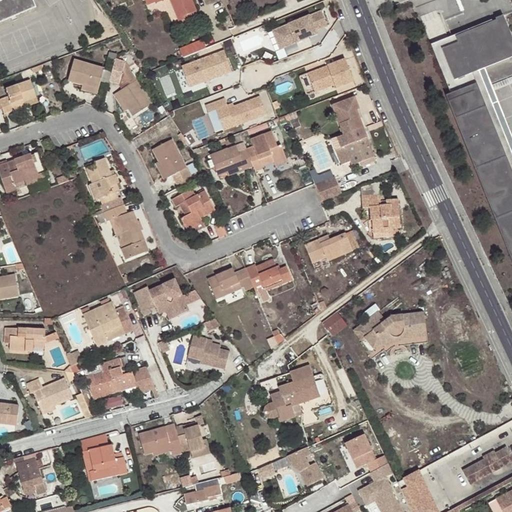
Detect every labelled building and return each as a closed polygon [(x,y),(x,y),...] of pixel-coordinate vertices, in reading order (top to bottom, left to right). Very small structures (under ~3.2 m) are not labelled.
[(0,0),(0,21),(35,7),(31,0),(0,0)] [(190,0),(143,0),(146,6),(157,1),(157,3),(163,0),(169,0),(178,20),(187,16),(186,13),(194,9),(190,0)] [(327,9),(281,28),(289,46),(314,36),(313,32),(321,29),(333,24),(327,9)] [(511,38),(503,15),(495,18),(496,22),(463,35),(464,36),(467,44),(480,38),(485,50),(460,60),(471,87),(483,83),(482,81),(511,69),(511,38)] [(277,29),(285,48),(289,46),(281,28),(277,29)] [(489,98),(483,83),(471,87),(460,60),(485,50),(480,38),(467,44),(464,36),(432,49),(457,112),(489,98)] [(198,52),(211,47),(207,38),(195,44),(198,52)] [(181,67),(189,88),(231,71),(223,51),(181,67)] [(126,62),(116,59),(110,78),(121,81),(124,73),(131,85),(126,88),(118,92),(128,109),(132,116),(152,105),(126,62)] [(346,59),(309,73),(316,92),(336,84),(337,87),(355,81),(346,59)] [(97,95),(104,69),(74,60),(69,81),(82,85),(81,90),(97,95)] [(124,73),(121,81),(126,88),(131,85),(124,73)] [(0,104),(1,107),(3,114),(14,110),(12,106),(23,102),(36,98),(29,80),(6,88),(8,96),(0,99),(0,104)] [(124,111),(128,109),(118,92),(114,95),(124,111)] [(224,131),(267,114),(260,97),(234,107),(229,109),(228,106),(225,99),(206,107),(208,114),(216,111),(224,131)] [(332,139),(341,164),(351,161),(353,166),(374,158),(356,110),(360,109),(355,97),(333,106),(344,135),(332,139)] [(483,177),(511,165),(511,154),(489,98),(457,112),(483,177)] [(25,106),(23,102),(12,106),(14,110),(25,106)] [(217,133),(209,115),(193,121),(201,139),(217,133)] [(268,122),(249,129),(252,137),(271,130),(268,122)] [(255,151),(248,153),(252,163),(253,167),(255,172),(263,169),(261,165),(260,161),(271,156),(273,160),(274,163),(286,158),(281,145),(277,147),(271,131),(251,139),(255,151)] [(87,159),(109,149),(103,137),(81,147),(87,159)] [(179,187),(193,180),(172,140),(153,150),(159,162),(168,178),(173,176),(179,187)] [(73,145),(64,148),(69,162),(78,158),(73,145)] [(248,153),(246,150),(238,153),(236,146),(211,156),(218,176),(226,173),(252,163),(248,153)] [(38,153),(31,155),(34,164),(41,162),(38,153)] [(34,164),(31,155),(0,165),(0,174),(7,193),(17,189),(15,184),(25,181),(26,185),(47,178),(41,162),(34,164)] [(260,161),(261,165),(273,160),(271,156),(260,161)] [(111,176),(110,171),(105,158),(95,161),(95,164),(86,168),(92,184),(95,192),(99,191),(101,197),(104,205),(118,199),(115,192),(111,194),(108,187),(119,183),(115,175),(111,176)] [(276,167),(288,163),(286,158),(274,163),(276,167)] [(168,178),(159,162),(156,164),(164,180),(168,178)] [(252,163),(226,173),(228,177),(253,167),(252,163)] [(511,165),(483,177),(491,197),(511,188),(511,165)] [(316,187),(323,203),(342,194),(335,178),(316,187)] [(362,185),(362,195),(380,194),(380,178),(362,185)] [(95,192),(92,184),(89,185),(95,199),(101,197),(99,191),(95,192)] [(511,188),(491,197),(511,249),(511,188)] [(175,207),(179,205),(184,202),(191,214),(185,217),(181,219),(188,230),(194,227),(202,222),(201,218),(215,211),(204,191),(195,196),(191,190),(172,200),(175,207)] [(380,194),(362,195),(363,207),(365,207),(370,207),(371,220),(373,220),(374,231),(393,230),(393,227),(400,226),(399,200),(387,201),(387,205),(381,206),(380,194)] [(184,202),(179,205),(185,217),(191,214),(184,202)] [(128,214),(125,205),(103,213),(106,222),(110,221),(116,236),(120,234),(126,248),(122,249),(126,260),(145,252),(141,242),(145,240),(133,211),(128,214)] [(205,227),(202,222),(194,227),(197,232),(205,227)] [(120,234),(116,236),(122,249),(126,248),(120,234)] [(345,234),(330,241),(321,244),(319,240),(305,246),(312,262),(326,257),(328,261),(352,251),(345,234)] [(321,244),(330,241),(328,236),(319,240),(321,244)] [(255,264),(245,268),(253,287),(256,294),(291,279),(286,266),(278,270),(273,260),(257,268),(255,264)] [(253,287),(245,268),(235,273),(232,268),(208,279),(217,300),(244,288),(245,291),(253,287)] [(0,299),(19,296),(15,274),(0,276),(0,299)] [(150,290),(149,291),(155,305),(158,310),(169,306),(173,307),(177,316),(188,311),(175,280),(150,290)] [(148,286),(141,289),(149,307),(155,305),(149,291),(150,290),(148,286)] [(141,289),(134,292),(144,315),(151,312),(149,307),(141,289)] [(117,313),(112,302),(83,315),(97,347),(134,330),(125,309),(117,313)] [(169,306),(158,310),(161,318),(165,315),(168,317),(169,319),(177,316),(173,307),(169,306)] [(334,336),(349,324),(338,310),(323,322),(334,336)] [(400,336),(401,339),(427,335),(424,312),(390,316),(385,321),(378,312),(363,323),(370,333),(365,336),(374,348),(383,342),(387,338),(400,336)] [(44,349),(44,347),(45,329),(5,327),(5,336),(11,336),(10,350),(33,351),(34,349),(44,349)] [(220,344),(211,342),(205,340),(206,337),(192,333),(186,355),(200,358),(199,361),(224,368),(229,351),(219,348),(220,344)] [(401,341),(401,339),(400,336),(387,338),(383,342),(387,346),(392,342),(401,341)] [(170,348),(166,338),(158,341),(162,351),(170,348)] [(80,352),(67,357),(70,365),(83,360),(80,352)] [(123,368),(120,359),(100,365),(102,373),(87,379),(94,399),(136,386),(139,393),(156,388),(147,368),(119,376),(117,370),(123,368)] [(83,360),(70,365),(73,372),(73,373),(86,368),(83,360)] [(309,365),(290,372),(299,415),(332,404),(322,373),(313,376),(309,365)] [(279,420),(299,415),(290,372),(276,377),(281,392),(271,395),(274,404),(271,405),(268,406),(267,408),(266,409),(266,411),(266,413),(267,415),(268,416),(270,417),(273,417),(278,415),(279,420)] [(44,387),(40,379),(27,384),(31,393),(34,392),(42,410),(55,404),(72,397),(65,378),(44,387)] [(107,399),(109,408),(124,404),(122,395),(107,399)] [(19,406),(0,403),(0,423),(17,426),(19,406)] [(55,404),(42,410),(44,415),(57,409),(55,404)] [(86,417),(91,416),(88,409),(83,410),(86,417)] [(185,429),(199,425),(198,421),(184,425),(185,429)] [(172,450),(174,455),(184,452),(184,451),(178,435),(169,438),(167,431),(165,425),(139,433),(145,453),(155,451),(171,446),(172,450)] [(184,425),(176,427),(176,428),(178,435),(184,451),(191,449),(192,450),(206,446),(204,439),(199,425),(185,429),(184,425)] [(176,428),(167,431),(169,438),(178,435),(176,428)] [(363,433),(344,442),(357,468),(366,464),(370,472),(387,463),(383,455),(375,459),(363,433)] [(80,441),(82,452),(90,450),(108,446),(105,435),(80,441)] [(212,451),(208,437),(204,439),(206,446),(192,450),(193,456),(212,451)] [(91,471),(93,481),(128,472),(124,457),(117,459),(113,444),(108,446),(90,450),(95,470),(91,471)] [(171,446),(155,451),(156,455),(172,450),(171,446)] [(307,447),(290,457),(307,487),(325,477),(307,447)] [(470,485),(511,461),(511,457),(506,447),(496,453),(495,450),(483,457),(484,459),(462,470),(470,485)] [(90,450),(82,452),(90,482),(93,481),(91,471),(95,470),(90,450)] [(24,493),(37,489),(36,484),(43,482),(36,458),(17,464),(24,493)] [(387,463),(370,472),(374,482),(357,491),(365,506),(374,501),(380,511),(401,511),(391,492),(392,491),(385,477),(392,473),(387,463)] [(459,511),(458,507),(447,511),(439,511),(421,469),(399,479),(413,511),(459,511)] [(198,488),(195,475),(181,477),(184,488),(193,486),(193,489),(198,488)] [(36,484),(37,489),(38,494),(46,491),(43,482),(36,484)] [(222,494),(221,485),(204,488),(205,490),(185,494),(187,504),(209,500),(209,497),(222,494)] [(511,511),(511,489),(493,500),(499,511),(511,511)] [(0,506),(3,505),(5,508),(12,505),(8,496),(2,500),(0,497),(0,506)]
